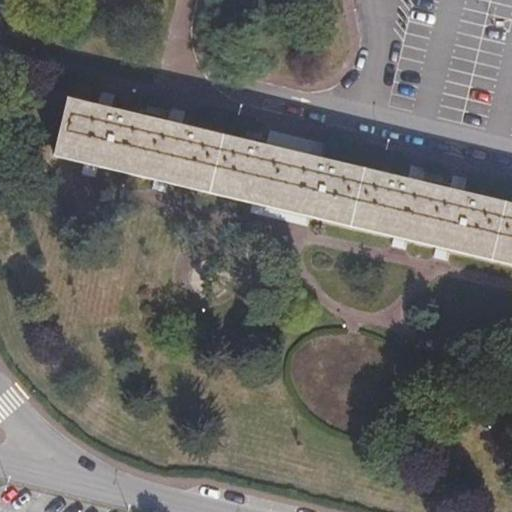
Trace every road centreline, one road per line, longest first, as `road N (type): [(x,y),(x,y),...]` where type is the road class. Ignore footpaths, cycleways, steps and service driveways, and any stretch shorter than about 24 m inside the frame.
road 1 (residential): [(217,0),(208,37),(217,67),(240,90),(361,117)]
road 2 (residential): [(361,117),(511,154)]
road 3 (tertiary): [(87,483),(0,398)]
road 4 (secondary): [(205,511),(87,483)]
